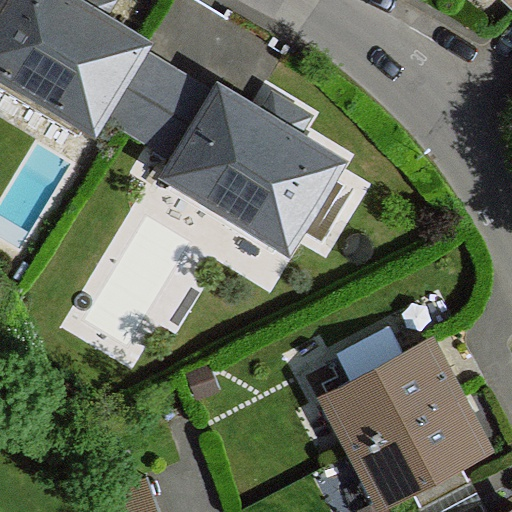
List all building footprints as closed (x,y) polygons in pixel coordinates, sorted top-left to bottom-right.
[(142,50),(148,40),(78,0),(9,0),(0,15),(0,69),(96,126),(105,111),(142,50)] [(215,96),(142,50),(105,111),(129,126),(179,156),(215,96)] [(341,159),(221,88),(215,96),(179,156),(169,172),(291,246),(341,159)] [(354,380),(405,354),(392,327),(340,354),(354,380)] [(461,393),(433,339),(405,354),(354,380),(328,394),(358,448),(461,393)] [(490,446),(461,393),(358,448),(384,501),(490,446)] [(160,511),(150,482),(103,498),(108,511),(160,511)] [(61,511),(55,489),(15,500),(17,511),(61,511)]
